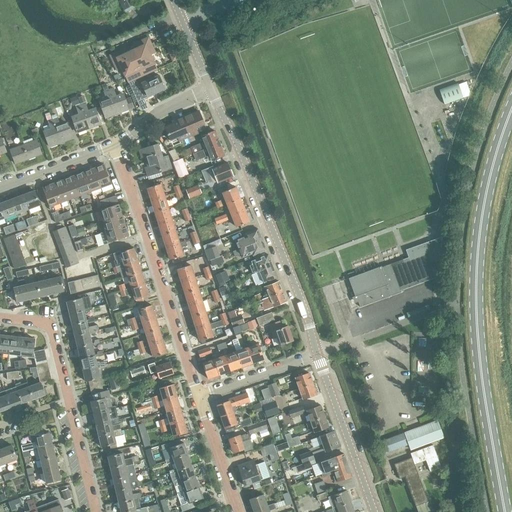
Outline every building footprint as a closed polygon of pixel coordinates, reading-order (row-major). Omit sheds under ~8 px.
[(120,0),(121,1),(119,2),(124,10),(133,4),(130,0),(120,0)] [(133,47),(129,48),(142,76),(157,69),(151,55),(155,53),(149,37),(132,44),(133,47)] [(173,45),(166,48),(170,56),(177,53),(173,45)] [(125,48),(109,55),(116,71),(122,68),(126,75),(129,82),(135,79),(142,76),(129,48),(126,50),(125,48)] [(135,79),(129,82),(137,101),(165,89),(164,87),(165,85),(164,83),(162,82),(159,75),(138,85),(135,79)] [(458,83),(439,89),(444,105),(463,98),(458,83)] [(109,90),(117,113),(133,107),(130,98),(125,100),(123,94),(116,97),(113,89),(109,90)] [(106,118),(117,113),(109,90),(104,92),(107,100),(100,103),(106,118)] [(76,96),(71,98),(73,106),(79,104),(76,96)] [(81,105),(89,128),(101,124),(95,109),(88,111),(85,103),(81,105)] [(78,132),(89,128),(81,105),(77,107),(79,114),(73,117),(78,132)] [(188,130),(191,136),(197,134),(194,127),(204,123),(199,111),(185,116),(186,118),(190,130),(188,130)] [(51,129),(44,131),(50,147),(61,142),(51,116),(50,112),(45,114),(51,129)] [(56,114),(51,116),(61,142),(73,138),(67,123),(60,125),(56,114)] [(180,141),(191,136),(188,130),(190,130),(186,118),(165,127),(171,140),(178,137),(180,141)] [(190,148),(185,150),(187,156),(193,154),(199,151),(220,143),(215,130),(202,135),(205,142),(190,147),(190,148)] [(23,145),(29,159),(42,154),(37,140),(23,145)] [(148,176),(167,170),(172,169),(167,156),(163,157),(158,143),(142,148),(148,166),(145,167),(148,176)] [(199,151),(193,154),(195,161),(210,155),(212,160),(225,155),(220,143),(199,151)] [(16,164),(29,159),(23,145),(10,150),(16,164)] [(174,148),(169,150),(172,158),(177,157),(174,148)] [(177,161),(173,162),(176,170),(179,178),(183,176),(177,161)] [(233,176),(228,163),(214,168),(213,166),(201,171),(206,182),(208,181),(209,184),(212,182),(212,183),(217,181),(217,182),(233,176)] [(94,169),(102,188),(112,184),(105,165),(94,169)] [(84,172),(91,191),(102,188),(94,169),(84,172)] [(92,194),(91,192),(91,191),(84,172),(74,176),(81,195),(87,193),(88,195),(92,194)] [(71,199),(81,195),(74,176),(64,180),(71,199)] [(61,203),(71,199),(64,180),(54,184),(61,203)] [(151,200),(165,196),(161,183),(147,188),(151,200)] [(189,199),(202,194),(198,183),(185,188),(189,199)] [(54,184),(43,188),(50,206),(49,206),(50,209),(54,207),(53,205),(61,203),(54,184)] [(227,204),(240,199),(235,187),(222,192),(227,204)] [(23,195),(28,209),(40,204),(34,190),(23,195)] [(17,213),(28,209),(23,195),(11,199),(17,213)] [(106,199),(108,205),(118,202),(116,196),(106,199)] [(155,212),(169,207),(165,196),(151,200),(155,212)] [(0,204),(5,218),(17,213),(11,199),(0,203),(0,204)] [(106,199),(99,201),(101,207),(108,205),(106,199)] [(232,215),(245,210),(240,199),(227,204),(232,215)] [(215,202),(217,207),(217,208),(223,206),(220,200),(215,202)] [(102,220),(122,214),(119,204),(99,210),(102,220)] [(159,224),(173,220),(169,207),(155,212),(159,224)] [(245,210),(232,215),(237,227),(250,221),(245,210)] [(56,223),(67,219),(64,213),(54,217),(56,223)] [(105,231),(125,225),(122,214),(102,220),(105,231)] [(222,222),(228,220),(226,214),(220,216),(222,222)] [(163,235),(176,231),(173,220),(159,224),(163,235)] [(17,231),(23,228),(20,221),(14,224),(17,231)] [(105,231),(100,233),(104,245),(110,243),(109,242),(129,236),(125,225),(105,231)] [(55,238),(68,233),(66,226),(53,231),(55,238)] [(86,235),(84,227),(77,230),(80,237),(86,235)] [(239,248),(262,239),(258,228),(245,234),(247,238),(237,242),(239,248)] [(166,248),(180,243),(176,231),(163,235),(166,248)] [(68,233),(55,238),(58,245),(71,240),(68,233)] [(6,245),(18,240),(16,235),(4,239),(6,245)] [(381,266),(348,278),(355,297),(356,296),(360,307),(401,292),(401,290),(440,276),(442,237),(406,250),(408,257),(382,267),(381,266)] [(77,253),(83,251),(82,245),(88,243),(86,238),(80,240),(74,242),(77,253)] [(262,239),(239,248),(232,251),(234,257),(241,254),(242,255),(252,251),(253,255),(267,250),(262,239)] [(9,250),(20,246),(18,240),(6,245),(9,250)] [(61,251),(73,246),(71,240),(58,245),(61,251)] [(180,243),(166,248),(170,259),(184,254),(181,247),(187,246),(185,241),(180,243)] [(11,256),(22,252),(20,246),(9,250),(11,256)] [(63,259),(76,254),(73,246),(61,251),(63,259)] [(209,260),(220,257),(216,246),(205,250),(209,261),(209,260)] [(123,258),(115,261),(117,266),(138,260),(134,247),(120,252),(123,258)] [(13,263),(25,258),(22,252),(11,256),(13,263)] [(76,254),(63,259),(66,267),(79,262),(76,254)] [(252,274),(273,265),(268,254),(256,259),(248,262),(252,274)] [(221,256),(210,261),(212,266),(224,262),(221,256)] [(13,263),(15,269),(27,264),(25,258),(13,263)] [(122,278),(128,276),(141,272),(138,260),(112,268),(114,274),(120,272),(122,278)] [(181,281),(195,277),(191,265),(178,269),(181,281)] [(257,285),(264,282),(278,277),(273,265),(252,274),(253,276),(253,278),(254,282),(256,283),(257,285)] [(215,275),(218,284),(228,280),(225,271),(215,275)] [(132,287),(145,283),(141,272),(128,276),(132,287)] [(204,274),(206,280),(212,278),(210,272),(204,274)] [(93,275),(95,287),(101,285),(98,274),(93,275)] [(89,288),(95,287),(93,275),(86,277),(89,288)] [(49,280),(52,294),(64,290),(61,276),(49,280)] [(83,290),(89,288),(86,277),(80,278),(83,290)] [(185,293),(199,289),(195,277),(181,281),(185,293)] [(77,291),(83,290),(80,278),(74,280),(77,291)] [(40,297),(52,294),(49,280),(37,283),(40,297)] [(71,293),(77,291),(74,280),(68,281),(71,293)] [(265,287),(268,294),(269,296),(269,297),(283,291),(279,281),(265,287)] [(29,299),(40,297),(37,283),(26,285),(29,299)] [(126,289),(120,291),(122,297),(134,293),(135,299),(149,295),(145,283),(132,287),(126,289)] [(17,303),(29,299),(26,285),(13,289),(17,303)] [(225,286),(218,288),(221,296),(227,294),(225,286)] [(189,305),(202,301),(199,289),(185,293),(189,305)] [(264,298),(257,302),(258,305),(261,303),(263,310),(273,306),(287,301),(283,291),(269,297),(269,296),(264,298)] [(111,305),(117,304),(113,293),(108,295),(111,305)] [(84,309),(81,298),(67,301),(70,313),(84,310),(85,311),(92,309),(91,305),(86,306),(86,309),(84,309)] [(193,317),(206,313),(202,301),(189,305),(193,317)] [(142,320),(155,316),(152,305),(139,309),(142,320)] [(70,313),(72,324),(87,321),(87,323),(90,322),(90,323),(95,322),(94,321),(95,321),(94,317),(89,318),(89,320),(87,321),(85,311),(84,310),(70,313)] [(234,310),(227,313),(233,327),(244,323),(240,314),(237,316),(234,310)] [(260,325),(275,320),(272,312),(257,317),(260,325)] [(196,328),(210,324),(206,313),(193,317),(196,328)] [(146,333),(159,328),(155,316),(142,320),(146,333)] [(221,320),(210,324),(211,329),(223,325),(223,326),(229,324),(227,318),(221,320)] [(245,322),(248,330),(259,325),(256,318),(245,322)] [(88,327),(87,323),(87,321),(72,324),(75,336),(90,332),(90,334),(98,332),(97,330),(99,330),(98,325),(96,325),(88,327)] [(283,328),(281,321),(269,325),(274,337),(277,336),(280,345),(293,340),(288,326),(283,328)] [(136,322),(130,324),(132,331),(138,329),(136,322)] [(210,324),(196,328),(200,340),(213,336),(211,329),(210,324)] [(239,325),(232,328),(235,335),(242,333),(239,325)] [(159,328),(146,333),(150,345),(163,340),(159,328)] [(92,343),(90,334),(90,332),(75,336),(78,347),(92,344),(93,345),(100,344),(99,339),(94,340),(94,343),(92,343)] [(0,353),(8,354),(9,350),(10,336),(0,335),(0,353)] [(21,351),(22,338),(10,336),(9,350),(21,351)] [(20,356),(34,358),(32,352),(33,351),(35,339),(22,338),(20,356)] [(163,340),(150,345),(154,356),(167,352),(163,340)] [(225,342),(217,345),(219,351),(227,348),(225,342)] [(264,358),(259,343),(252,346),(251,344),(247,345),(253,362),(264,358)] [(95,355),(93,345),(92,344),(78,347),(81,359),(95,355),(96,357),(103,355),(102,350),(97,352),(97,354),(95,355)] [(241,366),(253,362),(247,345),(242,347),(242,349),(236,351),(241,366)] [(200,357),(211,353),(209,348),(198,352),(200,357)] [(45,349),(33,351),(32,352),(34,358),(46,355),(45,349)] [(231,370),(241,366),(236,351),(225,355),(231,370)] [(214,359),(219,374),(231,370),(225,355),(225,354),(220,355),(221,357),(214,359)] [(34,358),(35,364),(48,361),(46,355),(34,358)] [(97,362),(96,360),(96,357),(95,355),(81,359),(83,370),(98,366),(98,368),(106,366),(105,362),(97,362)] [(208,378),(219,374),(214,359),(203,363),(208,378)] [(37,370),(49,367),(48,361),(35,364),(37,370)] [(174,373),(170,361),(149,368),(151,373),(157,371),(159,378),(174,373)] [(102,385),(98,368),(98,366),(83,370),(86,382),(88,381),(90,388),(102,385)] [(38,376),(51,373),(49,367),(37,370),(38,376)] [(143,367),(130,371),(132,377),(145,373),(143,367)] [(41,382),(41,383),(52,380),(51,373),(38,376),(40,382),(41,382)] [(296,378),(299,388),(313,383),(309,373),(296,378)] [(115,374),(108,377),(112,388),(119,386),(115,374)] [(286,383),(292,381),(290,375),(279,379),(281,386),(286,385),(286,383)] [(16,386),(22,403),(33,399),(29,387),(29,386),(28,382),(21,384),(20,382),(15,384),(16,386)] [(29,387),(33,399),(45,395),(41,383),(41,382),(40,382),(29,386),(29,387)] [(268,385),(272,397),(279,394),(275,382),(268,385)] [(160,387),(162,394),(157,395),(151,397),(153,403),(177,395),(173,383),(160,387)] [(313,383),(299,388),(303,399),(317,394),(313,383)] [(91,394),(104,391),(102,385),(90,388),(91,394)] [(11,407),(22,403),(16,386),(5,390),(5,391),(11,407)] [(93,401),(91,401),(94,413),(108,409),(108,407),(113,406),(110,396),(109,390),(104,391),(91,394),(93,401)] [(0,392),(0,411),(11,407),(5,391),(0,392)] [(217,404),(221,416),(237,410),(235,404),(236,404),(237,405),(250,401),(246,392),(229,398),(229,400),(217,404)] [(177,395),(153,403),(154,409),(160,407),(165,406),(167,412),(180,408),(177,395)] [(275,400),(262,404),(267,417),(279,413),(275,400)] [(152,404),(135,408),(137,413),(153,408),(152,404)] [(291,418),(305,413),(302,405),(288,410),(291,418)] [(311,421),(325,416),(321,405),(307,410),(311,421)] [(96,424),(111,420),(110,419),(109,414),(117,412),(115,406),(113,406),(108,407),(108,409),(94,413),(96,424)] [(169,418),(155,422),(157,428),(160,427),(166,425),(170,424),(184,420),(180,408),(167,412),(169,418)] [(237,410),(221,416),(225,427),(230,425),(232,431),(248,426),(252,424),(249,417),(243,419),(240,412),(237,411),(237,410)] [(325,416),(311,421),(314,431),(328,426),(325,416)] [(96,424),(99,436),(114,432),(113,430),(120,429),(119,424),(120,424),(118,417),(110,419),(111,420),(96,424)] [(184,420),(170,424),(174,435),(187,431),(184,420)] [(248,426),(250,433),(267,427),(264,420),(252,424),(248,426)] [(144,421),(137,423),(144,446),(150,444),(144,421)] [(406,432),(404,433),(408,444),(409,447),(410,449),(410,450),(443,438),(443,437),(443,436),(437,421),(432,422),(430,423),(421,426),(408,431),(406,432)] [(259,431),(261,438),(269,435),(267,428),(259,431)] [(116,443),(115,437),(122,436),(125,435),(124,430),(121,431),(121,429),(120,429),(113,430),(114,432),(99,436),(102,447),(116,443)] [(320,436),(323,442),(325,450),(331,448),(331,449),(340,446),(335,431),(326,434),(320,436)] [(234,451),(243,448),(244,452),(253,449),(249,437),(250,437),(248,432),(240,435),(240,434),(229,438),(234,451)] [(28,450),(38,448),(52,444),(49,433),(35,436),(36,442),(21,445),(22,452),(28,450)] [(285,435),(289,447),(301,443),(298,436),(292,438),(290,433),(285,435)] [(382,441),(386,452),(408,444),(404,433),(382,441)] [(179,440),(162,446),(163,450),(162,450),(165,460),(173,457),(173,459),(188,453),(184,442),(180,444),(179,440)] [(274,442),(260,446),(262,455),(269,454),(271,460),(278,458),(274,442)] [(52,444),(38,448),(41,459),(55,456),(52,444)] [(0,449),(5,463),(17,459),(12,445),(0,449)] [(412,457),(394,464),(399,478),(405,476),(418,511),(430,507),(428,501),(425,494),(416,470),(414,464),(425,460),(429,471),(441,467),(433,445),(411,453),(410,453),(412,457)] [(116,454),(108,456),(111,468),(125,464),(126,466),(133,464),(133,462),(132,460),(132,458),(127,459),(124,459),(123,454),(130,452),(129,447),(115,450),(116,454)] [(302,463),(314,459),(315,459),(312,450),(299,455),(302,463)] [(173,457),(165,460),(167,464),(171,462),(171,460),(174,459),(177,468),(177,470),(192,464),(188,453),(173,459),(173,457)] [(344,453),(311,465),(315,476),(321,474),(322,474),(334,470),(348,465),(344,453)] [(43,470),(57,467),(55,456),(41,459),(43,470)] [(253,459),(238,464),(245,485),(269,477),(264,462),(255,465),(253,459)] [(302,463),(296,466),(298,472),(305,470),(305,471),(312,468),(311,464),(316,463),(314,459),(302,463)] [(289,468),(287,460),(281,462),(284,470),(289,468)] [(97,465),(98,479),(107,478),(106,464),(97,465)] [(125,464),(111,468),(113,479),(128,476),(128,477),(136,475),(135,471),(133,464),(126,466),(125,464)] [(173,482),(181,479),(181,481),(195,475),(192,464),(177,470),(177,468),(169,471),(173,482)] [(322,474),(321,474),(321,475),(322,477),(335,473),(336,475),(333,476),(335,482),(339,481),(352,476),(348,465),(334,470),(322,474)] [(57,467),(43,470),(46,483),(61,479),(57,467)] [(128,476),(113,479),(116,490),(131,487),(131,488),(138,487),(138,486),(143,485),(142,481),(138,482),(136,475),(128,477),(128,476)] [(174,486),(179,485),(180,487),(183,486),(185,490),(185,492),(199,487),(195,475),(181,481),(181,479),(173,482),(174,486)] [(317,493),(327,490),(323,480),(314,484),(317,493)] [(136,495),(132,494),(131,488),(131,487),(116,490),(119,502),(133,498),(134,500),(138,499),(141,498),(140,494),(136,495)] [(178,497),(181,505),(180,505),(182,511),(198,506),(196,500),(203,498),(199,487),(185,492),(185,490),(177,493),(178,497)] [(331,490),(316,495),(318,501),(328,497),(332,508),(337,506),(351,501),(347,490),(333,495),(331,490)] [(254,510),(268,505),(264,494),(250,499),(254,510)] [(21,502),(19,498),(8,502),(10,506),(21,502)] [(37,511),(36,507),(33,498),(26,501),(30,510),(24,511),(37,511)] [(134,500),(133,498),(119,502),(121,511),(127,511),(128,511),(127,511),(146,511),(146,507),(141,508),(138,499),(134,500)] [(47,503),(50,511),(63,511),(58,499),(47,503)] [(337,506),(332,508),(333,511),(354,511),(351,501),(337,506)] [(36,507),(37,511),(50,511),(47,503),(36,507)] [(255,511),(270,511),(270,510),(276,508),(274,503),(268,505),(254,510),(255,511)]
